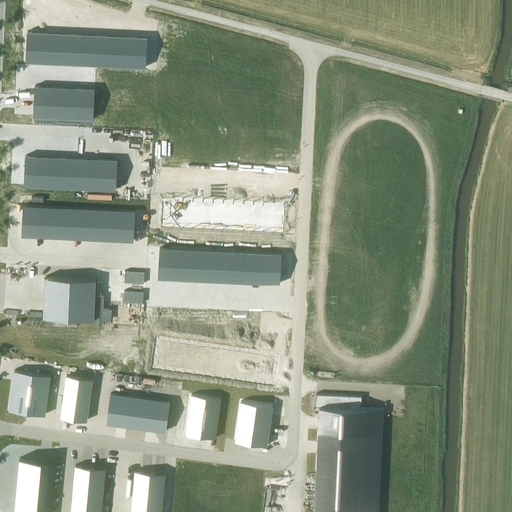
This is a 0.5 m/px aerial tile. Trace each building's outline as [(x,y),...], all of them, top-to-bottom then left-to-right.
[(27,31),(26,60),(86,63),(87,33),(27,31)] [(87,33),(86,63),(146,66),(147,36),(87,33)] [(164,97),(244,101),(246,61),(166,57),(164,97)] [(94,88),(35,85),(33,115),(93,118),(94,88)] [(389,130),(390,112),(341,109),(340,127),(389,130)] [(46,156),(25,155),(24,184),(44,185),(46,156)] [(66,156),(46,156),(44,185),(65,186),(66,156)] [(76,157),(66,156),(65,186),(75,187),(76,157)] [(76,157),(75,187),(106,188),(108,158),(76,157)] [(180,228),(182,198),(160,197),(158,227),(180,228)] [(190,228),(192,198),(182,198),(180,228),(190,228)] [(200,229),(202,199),(192,198),(190,228),(200,229)] [(220,230),(222,200),(202,199),(200,229),(220,230)] [(230,230),(232,200),(222,200),(220,230),(230,230)] [(240,231),(242,201),(232,200),(230,230),(240,231)] [(250,231),(252,201),(242,201),(240,231),(250,231)] [(280,233),(282,203),(252,201),(250,231),(280,233)] [(23,204),(22,234),(134,240),(135,210),(23,204)] [(179,278),(181,248),(160,247),(159,277),(179,278)] [(189,278),(191,248),(181,248),(179,278),(189,278)] [(210,279),(211,249),(191,248),(189,278),(210,279)] [(230,280),(231,250),(211,249),(210,279),(230,280)] [(250,281),(251,251),(231,250),(230,280),(250,281)] [(280,283),(282,253),(251,251),(250,281),(280,283)] [(46,276),(44,316),(94,318),(96,278),(46,276)] [(193,373),(197,344),(156,338),(152,368),(193,373)] [(213,376),(217,346),(197,344),(193,373),(213,376)] [(223,378),(227,348),(217,346),(213,376),(223,378)] [(233,379),(237,349),(227,348),(223,378),(233,379)] [(253,382),(257,352),(237,349),(233,379),(253,382)] [(272,384),(277,355),(257,352),(253,382),(272,384)] [(15,369),(9,409),(45,414),(50,374),(15,369)] [(92,378),(67,374),(61,416),(87,420),(92,378)] [(170,400),(110,392),(106,422),(166,430),(170,400)] [(220,396),(191,392),(185,432),(215,436),(220,396)] [(378,511),(384,408),(361,407),(362,395),(316,393),(315,405),(319,405),(314,511),(378,511)] [(235,440),(267,444),(273,404),(241,400),(235,440)] [(50,461),(20,459),(18,479),(48,481),(50,461)] [(101,511),(106,467),(104,467),(104,468),(95,467),(95,466),(91,466),(91,467),(82,466),(82,465),(75,464),(72,506),(71,511),(101,511)] [(134,476),(127,511),(157,511),(163,481),(134,476)] [(48,481),(18,479),(17,488),(47,491),(48,481)] [(17,488),(16,498),(46,501),(47,491),(17,488)] [(16,498),(14,511),(44,511),(46,501),(16,498)]
